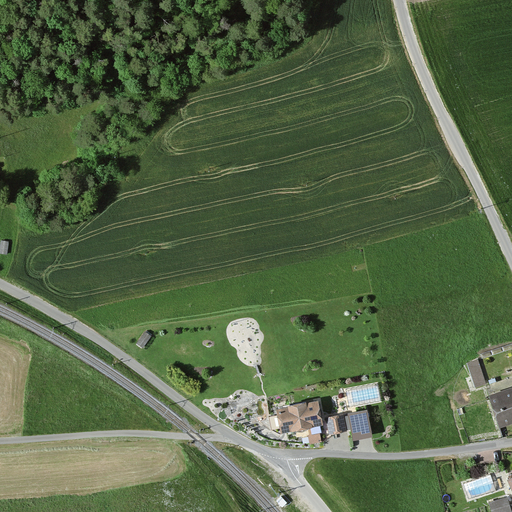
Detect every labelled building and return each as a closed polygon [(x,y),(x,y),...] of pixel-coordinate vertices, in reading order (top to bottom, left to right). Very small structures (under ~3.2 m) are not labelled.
[(149,339),(142,334),(134,346),(141,351),(149,339)] [(467,359),(474,385),(487,381),(479,356),(467,359)] [(511,387),(487,395),(498,429),(511,424),(511,387)] [(317,402),(275,410),(280,435),(322,426),(317,402)] [(366,411),(347,415),(352,441),(371,437),(366,411)] [(342,415),(324,418),(327,436),(345,433),(342,415)] [(318,433),(305,436),(307,446),(320,444),(318,433)] [(509,511),(505,499),(487,504),(489,511),(509,511)]
